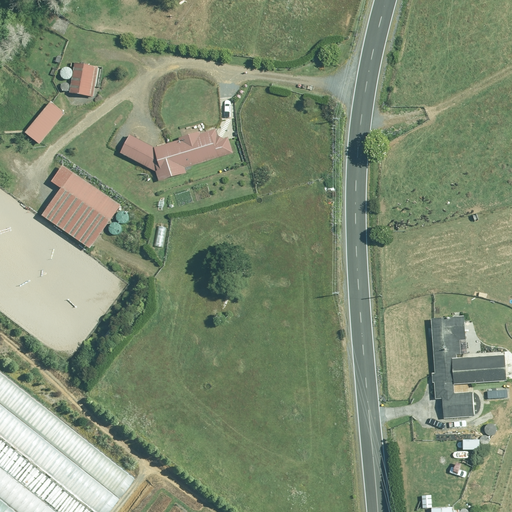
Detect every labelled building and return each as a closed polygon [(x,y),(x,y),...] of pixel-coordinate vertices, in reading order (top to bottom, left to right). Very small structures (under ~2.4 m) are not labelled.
[(94,97),(99,67),(76,63),(71,93),(94,97)] [(52,103),(27,134),(41,145),(66,114),(52,103)] [(234,153),(229,138),(221,140),(217,129),(155,148),(131,136),(122,153),(157,172),(160,182),(187,173),(186,169),(234,153)] [(54,183),(63,189),(44,217),(92,250),(122,205),(65,166),(54,183)] [(465,319),(432,320),(436,398),(443,397),(445,419),(475,417),(474,392),(455,393),(455,384),(507,382),(506,356),(461,359),(460,341),(466,341),(465,319)] [(107,511),(134,479),(0,372),(0,511),(107,511)]
